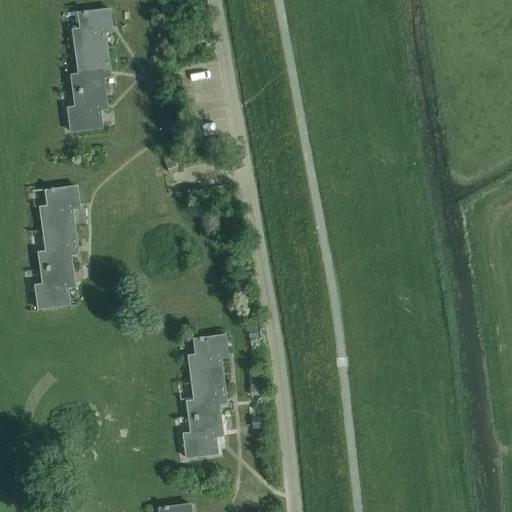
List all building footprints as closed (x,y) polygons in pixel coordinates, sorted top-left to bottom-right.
[(76,53),(108,49),(106,32),(113,31),(110,9),(79,13),(81,29),(73,30),(76,53)] [(108,49),(76,53),(79,75),(72,76),(74,92),(105,88),(104,78),(111,77),(108,49)] [(105,88),(74,92),(76,107),(68,108),(71,132),(103,128),(101,110),(108,110),(105,88)] [(44,230),(75,225),(73,209),(80,208),(77,187),(46,191),(48,206),(41,207),(44,230)] [(75,225),(44,230),(47,252),(39,253),(41,269),(73,265),(72,255),(79,254),(75,225)] [(73,265),(41,269),(43,285),(36,286),(39,309),(70,305),(68,288),(76,287),(73,265)] [(192,378),(223,374),(221,358),(228,357),(226,335),(194,340),(196,355),(189,356),(192,378)] [(223,374),(192,378),(195,401),(187,402),(189,417),(220,413),(219,404),(227,403),(223,374)] [(220,413),(189,417),(191,433),(184,434),(187,458),(218,454),(216,436),(223,435),(220,413)]
